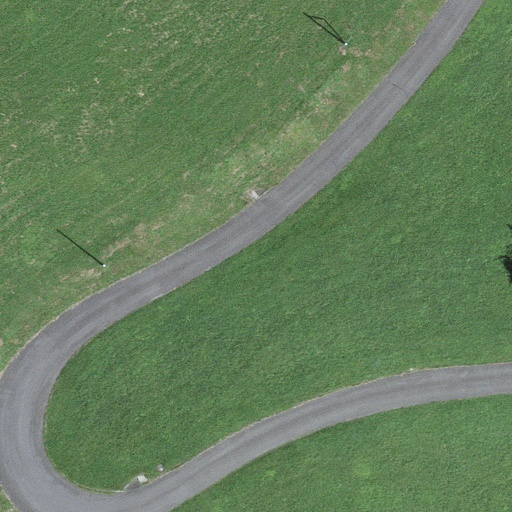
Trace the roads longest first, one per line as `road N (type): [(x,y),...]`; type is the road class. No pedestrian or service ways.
road 1 (unclassified): [(85,511),(39,492),(18,461),(17,416),(38,367),(86,321),(267,216),(307,182),(370,121),(468,0)]
road 2 (unclassified): [(511,379),(346,405),(265,435),(141,505),(114,511)]
